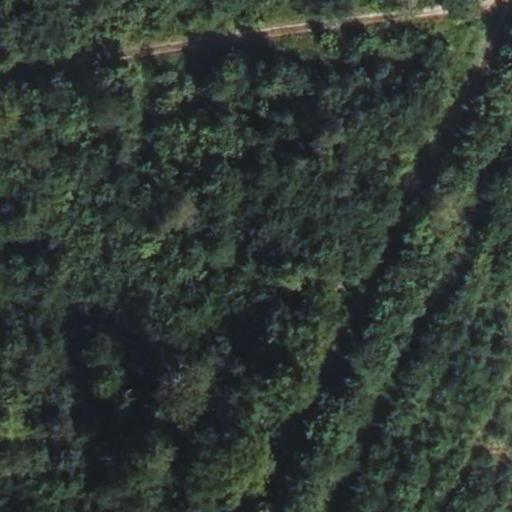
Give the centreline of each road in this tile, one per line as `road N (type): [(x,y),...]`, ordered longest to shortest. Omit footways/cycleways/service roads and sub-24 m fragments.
road 1 (track): [(260,511),(511,27)]
road 2 (track): [(0,88),(506,0)]
